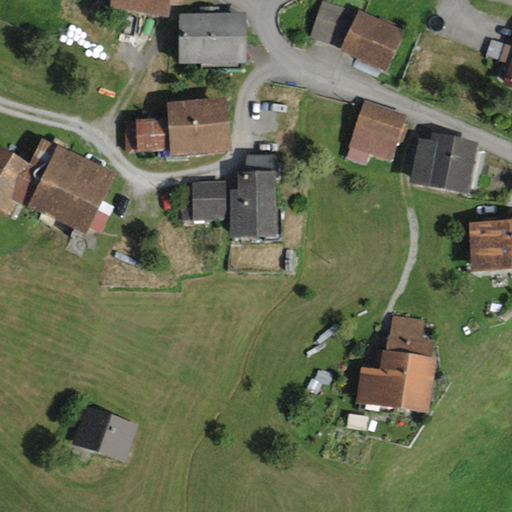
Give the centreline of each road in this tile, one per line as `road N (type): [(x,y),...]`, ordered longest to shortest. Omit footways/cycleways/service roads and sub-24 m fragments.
road 1 (track): [(0,105),(100,135),(129,171),(147,181),(171,180),(238,159),(246,98),(285,55)]
road 2 (unclassified): [(511,149),(285,55),(257,7)]
road 3 (track): [(385,320),(416,243),(405,180),(421,112)]
road 4 (track): [(207,0),(176,15),(100,135)]
